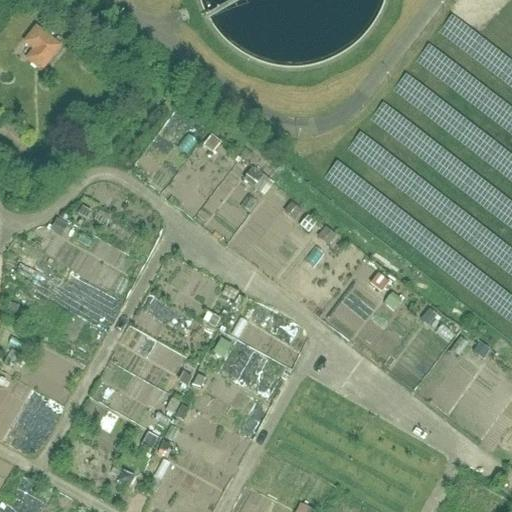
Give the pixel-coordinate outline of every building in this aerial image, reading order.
[(29,63),(43,77),(67,53),(43,28),(27,44),(37,54),(29,63)] [(207,150),(219,159),(228,149),(216,139),(207,150)] [(68,216),(55,226),(67,242),(80,232),(68,216)] [(61,266),(72,246),(61,240),(42,274),(65,287),(73,273),(61,266)] [(152,436),(146,449),(157,454),(163,440),(152,436)] [(146,511),(147,511),(153,496),(145,493),(139,509),(146,511)]
